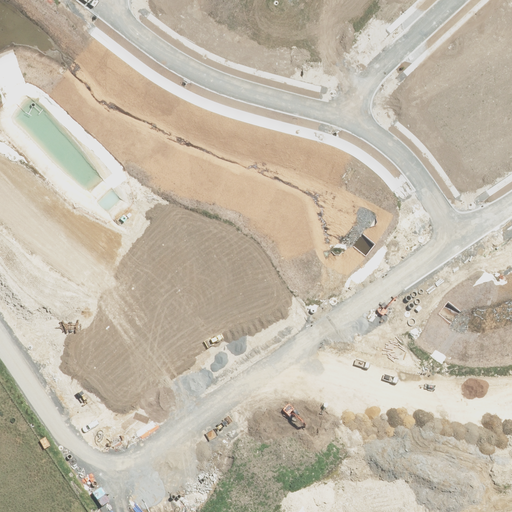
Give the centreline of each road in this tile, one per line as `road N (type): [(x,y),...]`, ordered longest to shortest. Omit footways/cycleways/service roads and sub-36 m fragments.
road 1 (residential): [(98,484),(363,307)]
road 2 (residential): [(352,124),(224,88),(102,6)]
road 3 (residential): [(0,182),(155,293)]
road 4 (residential): [(294,511),(436,416)]
road 5 (residential): [(352,124),(371,77),(454,0)]
road 6 (residential): [(464,239),(386,142),(352,124)]
road 7 (residential): [(155,293),(32,380)]
road 8 (residential): [(363,307),(436,416)]
road 9 (residential): [(32,380),(98,484)]
road 10 (residential): [(363,307),(464,239)]
